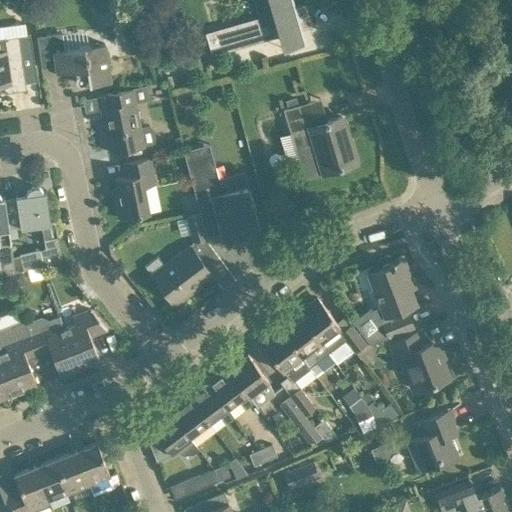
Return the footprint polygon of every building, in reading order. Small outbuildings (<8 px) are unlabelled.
[(40,0),(31,0),(33,9),(41,8),(40,0)] [(212,55),(280,35),(303,28),(312,26),(305,3),(293,6),(290,0),(253,0),(258,16),(205,32),(212,55)] [(74,69),(75,76),(75,77),(75,78),(75,79),(75,80),(76,81),(77,82),(78,83),(79,83),(80,83),(81,83),(82,83),(83,83),(84,82),(85,81),(85,80),(86,79),(86,78),(87,78),(88,84),(111,81),(108,61),(105,43),(89,45),(64,49),(61,32),(36,36),(41,68),(55,66),(56,72),(74,69)] [(21,56),(33,55),(30,34),(26,35),(0,38),(0,85),(3,85),(4,92),(26,89),(25,82),(23,69),(21,56)] [(110,152),(129,148),(153,143),(154,138),(153,129),(149,125),(139,127),(132,88),(106,93),(109,106),(101,108),(101,109),(105,108),(108,120),(104,121),(110,152)] [(283,109),(295,149),(302,178),(323,172),(356,162),(355,160),(352,161),(343,133),(347,132),(342,116),(305,127),(298,104),(283,109)] [(183,150),(200,212),(206,236),(232,229),(234,236),(258,230),(250,201),(254,200),(253,196),(249,196),(247,186),(227,191),(224,180),(219,181),(209,143),(183,150)] [(119,218),(139,214),(149,212),(144,186),(155,183),(150,157),(123,162),(126,175),(115,178),(120,201),(116,201),(119,218)] [(42,263),(62,259),(54,220),(50,221),(46,191),(43,192),(42,191),(41,189),(40,188),(39,187),(37,187),(36,186),(34,186),(33,186),(31,187),(30,187),(29,188),(27,189),(27,191),(26,192),(25,194),(25,195),(25,197),(17,198),(17,196),(16,196),(16,198),(4,200),(8,228),(20,226),(40,223),(43,239),(46,239),(48,247),(39,249),(39,248),(19,253),(19,254),(12,256),(15,271),(20,270),(42,263)] [(0,274),(6,273),(15,271),(12,256),(8,228),(4,200),(4,197),(1,198),(1,197),(0,195),(0,274)] [(186,216),(193,241),(206,238),(206,236),(200,212),(186,216)] [(145,266),(155,279),(174,305),(194,290),(191,286),(210,271),(198,255),(190,245),(180,253),(164,264),(158,257),(145,266)] [(352,321),(358,327),(359,329),(356,332),(365,344),(367,345),(370,344),(389,336),(389,335),(394,333),(413,326),(407,312),(405,313),(404,309),(416,304),(406,280),(411,278),(403,260),(394,263),(393,261),(388,263),(389,265),(368,273),(376,292),(381,305),(372,309),(370,306),(352,321)] [(23,282),(20,270),(15,271),(6,273),(10,286),(23,282)] [(365,344),(356,332),(350,323),(340,331),(338,328),(340,326),(317,296),(304,306),(308,312),(302,317),(328,352),(346,339),(355,351),(365,344)] [(75,323),(64,327),(79,367),(99,359),(90,336),(107,329),(90,308),(72,316),(75,323)] [(59,375),(79,367),(64,327),(59,316),(49,320),(41,317),(26,322),(39,355),(50,351),(59,375)] [(309,366),(328,352),(302,317),(283,331),(309,366)] [(27,360),(39,355),(26,322),(25,322),(24,318),(0,327),(0,348),(17,391),(36,383),(27,360)] [(281,371),(292,381),(309,369),(308,367),(309,366),(283,331),(276,336),(272,331),(259,340),(271,356),(281,371)] [(417,390),(431,385),(449,377),(442,358),(438,360),(431,342),(421,346),(416,331),(397,339),(389,342),(395,357),(403,354),(417,390)] [(0,397),(17,391),(0,348),(0,397)] [(268,381),(260,370),(248,354),(239,360),(237,357),(226,366),(248,396),(253,402),(254,402),(257,406),(275,393),(268,381)] [(253,402),(248,396),(226,366),(206,380),(227,407),(238,399),(245,408),(253,402)] [(206,380),(187,394),(208,421),(218,414),(226,423),(234,417),(206,380)] [(299,387),(290,394),(304,414),(305,415),(315,407),(300,387),(299,387)] [(168,409),(189,436),(208,421),(187,394),(168,409)] [(377,425),(375,421),(368,406),(367,404),(367,405),(361,397),(349,406),(354,413),(362,431),(377,425)] [(377,425),(390,419),(374,399),(367,404),(368,406),(375,421),(377,425)] [(460,403),(441,410),(415,421),(421,435),(407,441),(412,454),(411,455),(417,471),(439,463),(458,455),(456,450),(458,449),(448,426),(452,424),(446,410),(460,404),(460,403)] [(189,436),(168,409),(158,417),(160,420),(151,427),(171,454),(178,448),(183,454),(193,453),(199,449),(189,436)] [(304,414),(294,421),(309,442),(310,441),(311,446),(324,441),(322,436),(305,415),(304,414)] [(97,442),(76,450),(89,483),(110,475),(97,442)] [(277,455),(272,443),(260,448),(265,460),(277,455)] [(254,465),(265,460),(260,448),(249,453),(254,465)] [(76,450),(55,458),(68,491),(89,483),(76,450)] [(68,491),(55,458),(35,466),(48,499),(68,491)] [(218,480),(230,475),(225,463),(213,468),(218,480)] [(32,511),(50,505),(48,499),(35,466),(18,472),(14,474),(19,488),(20,488),(29,511),(32,511)] [(304,482),(301,474),(298,466),(283,472),(289,488),(304,482)] [(195,490),(218,480),(213,468),(190,478),(195,490)] [(490,511),(508,505),(500,486),(475,495),(469,480),(436,493),(442,509),(455,504),(456,507),(455,511),(490,511)] [(15,511),(29,511),(20,488),(19,488),(8,492),(15,511)] [(232,511),(224,491),(194,503),(197,511),(232,511)] [(15,511),(8,492),(0,495),(0,506),(2,511),(15,511)]
